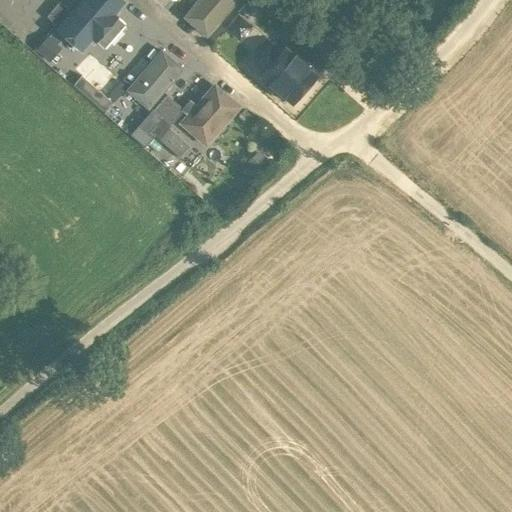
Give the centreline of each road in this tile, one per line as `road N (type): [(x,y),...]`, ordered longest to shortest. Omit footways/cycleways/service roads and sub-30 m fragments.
road 1 (unclassified): [(0,415),(318,156)]
road 2 (unclassified): [(318,156),(144,0)]
road 3 (unclassified): [(511,276),(347,135)]
road 4 (unclassified): [(347,135),(386,106),(487,0)]
